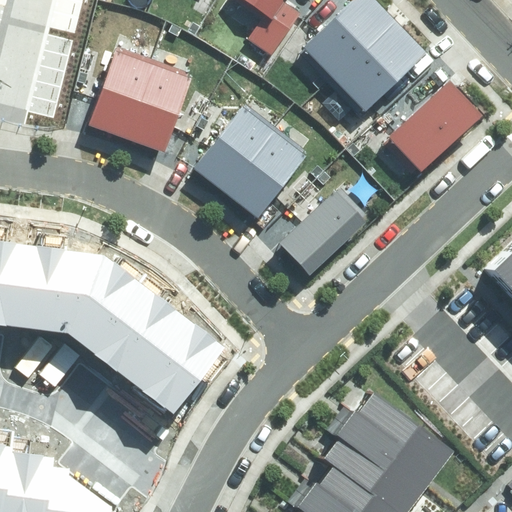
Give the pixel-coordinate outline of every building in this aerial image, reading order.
[(249,0),(266,12),(250,35),(270,48),(298,8),(285,0),(249,0)] [(347,0),(303,43),(331,73),(390,17),(373,0),(347,0)] [(390,17),(331,73),(360,102),(418,46),(390,17)] [(86,119),(124,133),(150,62),(112,48),(86,119)] [(124,133),(162,147),(188,76),(150,62),(124,133)] [(386,131),(416,163),(474,109),(444,77),(386,131)] [(192,163),(225,187),(270,126),(238,102),(192,163)] [(225,187),(254,209),(300,148),(270,126),(225,187)] [(276,237),(305,268),(361,216),(332,185),(276,237)] [(511,240),(487,263),(511,290),(511,240)] [(0,241),(0,322),(62,331),(72,251),(0,241)] [(105,256),(72,251),(62,331),(70,332),(92,350),(143,284),(105,256)] [(395,286),(383,298),(395,310),(405,300),(416,312),(434,295),(422,283),(407,298),(395,286)] [(224,347),(143,284),(92,350),(173,412),(224,347)] [(47,393),(32,377),(5,403),(20,419),(47,393)] [(399,511),(396,509),(445,443),(366,385),(351,405),(346,402),(327,428),(332,431),(317,451),(326,458),(311,478),(308,476),(291,499),(293,502),(285,511),(399,511)] [(7,454),(0,505),(0,511),(109,511),(110,511),(53,462),(7,454)]
